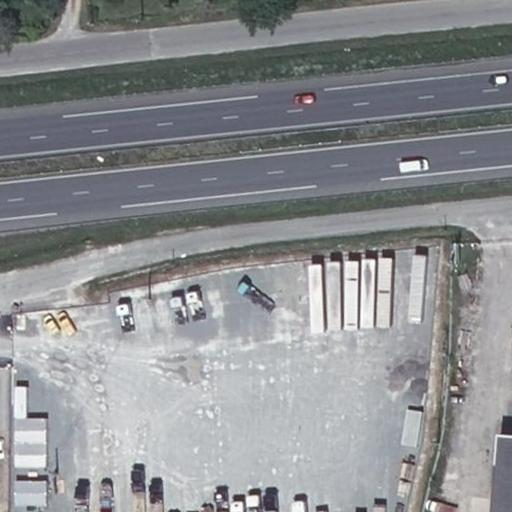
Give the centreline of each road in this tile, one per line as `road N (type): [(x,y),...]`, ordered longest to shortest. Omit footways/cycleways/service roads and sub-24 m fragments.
road 1 (unknown): [(155,363),(170,407),(217,471),(290,487),(337,464),(363,417),(357,376),(323,351),(218,328),(183,328),(164,347)]
road 2 (unclassified): [(0,293),(199,241),(511,208)]
road 3 (trunk): [(0,200),(511,146)]
road 4 (trunk): [(511,85),(0,139)]
road 5 (unclassified): [(0,59),(511,9)]
road 6 (unknown): [(61,277),(50,327),(155,363)]
